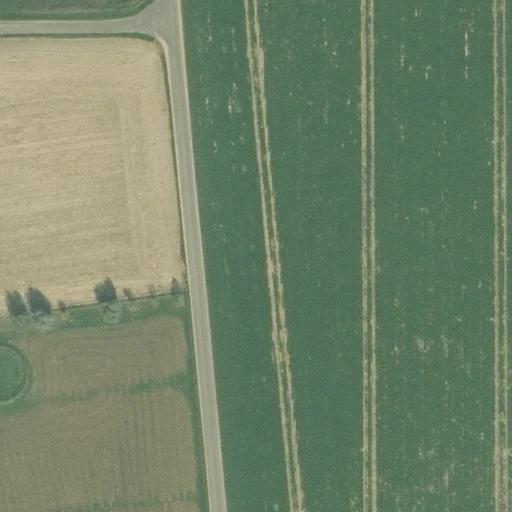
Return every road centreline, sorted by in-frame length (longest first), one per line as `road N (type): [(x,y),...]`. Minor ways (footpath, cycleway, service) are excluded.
road 1 (unclassified): [(171,25),(215,511)]
road 2 (residential): [(0,31),(171,25)]
